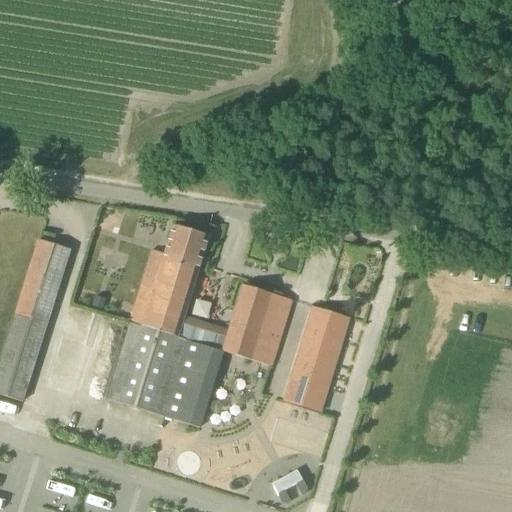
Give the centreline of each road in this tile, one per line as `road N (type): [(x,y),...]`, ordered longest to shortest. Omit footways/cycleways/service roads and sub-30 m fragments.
road 1 (unclassified): [(511,250),(381,239),(0,177)]
road 2 (track): [(129,200),(133,174),(174,138),(315,92),(340,55),(333,0)]
